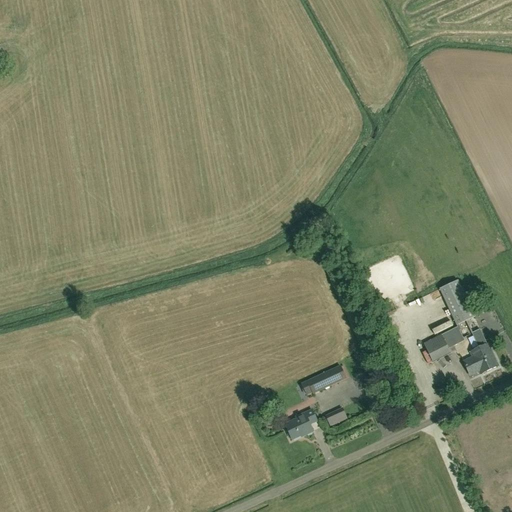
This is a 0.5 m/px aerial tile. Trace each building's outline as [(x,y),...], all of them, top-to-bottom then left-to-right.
[(486,342),(475,318),(460,280),(441,288),(458,327),(423,344),(432,362),(450,353),(447,346),(462,339),(462,338),(472,333),(478,346),(486,342)] [(422,313),(430,309),(427,305),(419,309),(422,313)] [(440,333),(452,327),(450,322),(437,328),(440,333)] [(392,335),(401,330),(398,324),(389,329),(392,335)] [(426,339),(438,335),(436,329),(424,334),(426,339)] [(480,374),(498,366),(488,344),(470,352),(472,357),(464,362),(470,375),(479,371),(480,374)] [(442,364),(437,367),(443,380),(448,377),(442,364)] [(340,366),(301,384),(307,397),(346,379),(340,366)] [(310,425),(317,422),(312,410),(296,418),(297,420),(285,425),(292,440),(303,434),(304,436),(313,432),(310,425)] [(332,427),(353,417),(350,410),(328,420),(332,427)]
